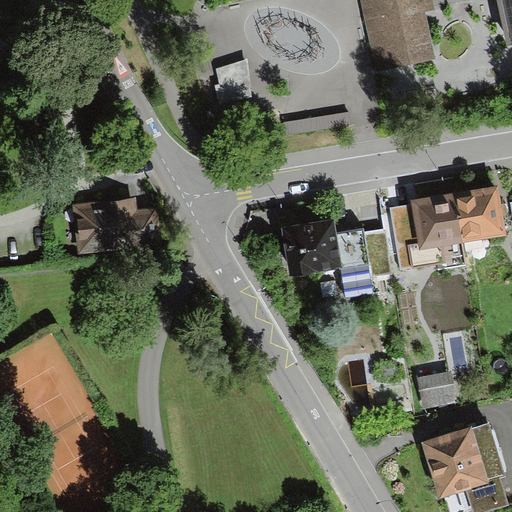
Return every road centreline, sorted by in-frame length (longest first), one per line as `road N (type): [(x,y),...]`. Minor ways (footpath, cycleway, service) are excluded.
road 1 (residential): [(185,200),(367,511)]
road 2 (residential): [(185,200),(511,142)]
road 3 (residential): [(74,0),(185,200)]
